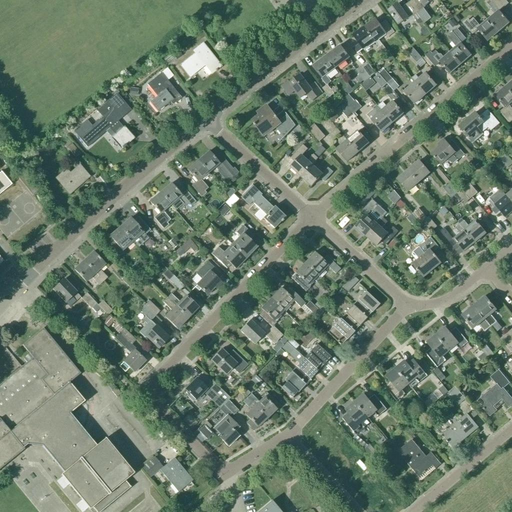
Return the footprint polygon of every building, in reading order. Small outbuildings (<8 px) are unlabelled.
[(413,0),(409,3),(416,13),(424,24),(431,19),(423,9),(425,7),(425,6),(433,0),(413,0)] [(499,12),(503,8),(496,0),(491,0),(490,1),(492,3),(489,6),(496,14),(487,21),(498,33),(509,24),(499,12)] [(412,16),(416,13),(409,3),(401,9),(398,4),(388,11),(399,25),(408,19),(408,20),(412,17),(412,16)] [(498,33),(487,21),(480,27),(473,19),(470,22),(468,20),(463,24),(473,34),(478,30),(488,42),(498,33)] [(364,28),(375,43),(379,48),(384,55),(388,52),(383,46),(379,41),(380,40),(379,38),(385,33),(388,37),(394,33),(386,21),(380,25),(376,20),(364,28)] [(450,22),(448,23),(453,29),(457,25),(457,24),(453,20),(450,22)] [(371,46),(375,43),(364,28),(353,36),(363,50),(370,45),(371,46)] [(456,48),(450,53),(460,65),(471,56),(461,44),(466,40),(457,29),(447,37),(456,48)] [(221,67),(203,44),(193,52),(195,54),(180,66),(190,78),(205,66),(212,74),(215,71),(216,72),(217,71),(217,70),(221,67)] [(326,56),(336,69),(345,62),(349,66),(353,64),(349,59),(350,58),(340,46),(326,56)] [(380,58),(384,55),(379,48),(375,51),(380,58)] [(417,63),(422,59),(414,49),(409,54),(417,63)] [(172,54),(164,60),(168,66),(182,56),(179,52),(173,56),(172,54)] [(460,65),(450,53),(444,58),(441,55),(437,54),(435,52),(432,55),(430,52),(426,56),(435,67),(440,63),(450,74),(460,65)] [(322,79),(336,69),(326,56),(312,67),(322,79)] [(362,66),(370,78),(376,74),(367,62),(362,66)] [(364,82),(370,78),(362,66),(356,71),(364,82)] [(379,74),(387,84),(392,79),(384,70),(379,74)] [(181,99),(161,74),(147,85),(153,92),(154,92),(158,96),(149,103),(157,113),(173,100),(175,103),(181,99)] [(382,89),(387,84),(379,74),(374,79),(382,89)] [(415,83),(425,96),(436,86),(426,74),(415,83)] [(310,88),(300,76),(289,84),(289,82),(283,87),(289,96),(295,92),(301,99),(307,95),(312,101),(322,93),(315,84),(310,88)] [(364,83),(361,86),(366,92),(369,89),(364,83)] [(415,105),(425,96),(415,83),(404,92),(415,105)] [(329,98),(334,94),(327,86),(322,89),(329,98)] [(511,110),(508,106),(511,102),(511,95),(505,87),(495,96),(505,108),(500,112),(509,123),(511,120),(511,117),(511,110)] [(137,96),(138,89),(130,88),(129,95),(137,96)] [(122,129),(117,123),(131,110),(117,94),(96,111),(102,118),(79,138),(87,148),(109,129),(114,135),(111,138),(111,139),(114,137),(122,147),(122,148),(123,148),(121,150),(121,151),(134,139),(124,127),(122,129)] [(344,104),(352,114),(359,107),(351,98),(344,104)] [(328,113),(336,106),(332,102),(324,108),(328,113)] [(382,111),(393,124),(403,114),(393,102),(382,111)] [(347,118),(352,114),(344,104),(339,109),(347,118)] [(279,121),(267,106),(257,113),(260,116),(252,122),(263,137),(275,128),(283,138),(295,126),(287,115),(279,121)] [(382,111),(378,106),(367,116),(382,133),(393,124),(382,111)] [(499,124),(488,110),(479,117),(475,113),(459,127),(473,143),(483,135),(481,134),(488,128),(490,132),(499,124)] [(319,142),(325,137),(315,125),(309,130),(319,142)] [(347,141),(358,153),(369,144),(358,132),(347,141)] [(450,148),(443,140),(438,145),(439,147),(431,154),(441,166),(447,160),(448,162),(451,162),(452,163),(455,163),(465,155),(455,144),(450,148)] [(347,163),(358,153),(347,141),(336,150),(347,163)] [(76,158),(81,154),(73,145),(68,149),(76,158)] [(301,177),(312,165),(318,159),(313,155),(307,161),(302,156),(308,150),(303,145),(291,159),(295,163),(290,168),(301,177)] [(198,161),(208,174),(215,168),(227,182),(236,174),(224,160),(219,164),(208,152),(198,161)] [(508,168),(511,164),(511,161),(506,153),(500,158),(508,168)] [(208,174),(198,161),(187,170),(197,182),(191,187),(200,199),(207,193),(206,191),(205,192),(202,187),(212,178),(208,174)] [(408,171),(419,183),(429,174),(419,161),(408,171)] [(312,165),(301,177),(311,187),(320,178),(324,182),(333,173),(328,168),(322,175),(312,165)] [(479,175),(484,171),(479,165),(473,169),(479,175)] [(89,177),(79,166),(70,174),(67,171),(63,175),(62,174),(56,179),(69,195),(89,177)] [(33,196),(41,190),(23,169),(15,175),(33,196)] [(408,192),(419,183),(408,171),(397,180),(408,192)] [(0,173),(0,194),(12,185),(1,172),(0,173)] [(457,194),(458,193),(450,183),(443,189),(451,199),(457,194)] [(171,205),(170,206),(175,212),(184,205),(186,207),(189,204),(191,206),(195,202),(186,192),(181,196),(171,184),(160,193),(171,205)] [(464,188),(472,198),(477,194),(469,184),(464,188)] [(273,208),(260,196),(262,195),(252,186),(240,198),(249,206),(252,202),(266,216),(263,219),(274,229),(285,218),(274,207),(273,208)] [(465,204),(472,198),(464,188),(457,194),(465,204)] [(163,212),(170,206),(171,205),(160,193),(149,202),(160,214),(154,218),(163,229),(168,225),(166,223),(169,220),(163,212)] [(367,193),(361,199),(366,203),(371,197),(367,193)] [(230,208),(238,200),(234,196),(226,205),(230,208)] [(505,218),(511,212),(511,204),(506,197),(495,205),(505,218)] [(377,225),(367,215),(373,209),(376,205),(371,201),(359,214),(364,218),(356,227),(366,237),(377,225)] [(400,201),(396,205),(401,210),(405,205),(400,201)] [(421,223),(427,219),(419,209),(413,214),(421,223)] [(145,235),(150,231),(138,217),(133,222),(130,218),(120,228),(133,242),(138,248),(148,239),(145,235)] [(377,225),(366,237),(376,247),(381,242),(385,246),(398,232),(393,228),(387,234),(382,229),(387,223),(383,218),(377,225)] [(431,232),(437,227),(428,218),(423,222),(423,223),(430,230),(431,232)] [(423,222),(419,226),(424,232),(427,233),(429,231),(430,230),(423,223),(423,222)] [(464,231),(475,243),(486,234),(475,222),(464,231)] [(475,243),(464,231),(459,225),(455,228),(460,234),(453,240),(457,244),(453,248),(459,255),(463,252),(464,252),(475,243)] [(232,245),(246,258),(256,248),(249,241),(254,237),(243,226),(236,233),(240,237),(232,245)] [(122,251),(133,242),(120,228),(109,237),(112,240),(107,244),(119,258),(124,253),(122,251)] [(417,261),(413,265),(417,271),(418,273),(419,272),(423,278),(441,264),(432,253),(439,248),(431,238),(419,247),(413,252),(413,255),(417,261)] [(189,239),(180,248),(184,253),(190,248),(194,245),(189,239)] [(172,240),(168,243),(173,249),(177,245),(172,240)] [(235,270),(246,258),(232,245),(224,254),(217,248),(211,254),(226,269),(231,265),(235,270)] [(83,261),(103,282),(107,278),(99,270),(105,265),(93,252),(83,261)] [(314,254),(305,264),(318,276),(327,266),(335,273),(339,269),(334,264),(336,263),(331,258),(329,259),(326,257),(322,261),(314,254)] [(99,286),(103,282),(83,261),(74,270),(86,283),(91,278),(99,286)] [(215,288),(216,290),(222,284),(214,277),(218,273),(221,276),(208,262),(196,274),(202,280),(196,285),(207,296),(215,288)] [(320,278),(318,276),(305,264),(295,274),(297,276),(293,280),(306,292),(310,288),(308,286),(313,281),(316,283),(320,278)] [(348,270),(343,275),(346,279),(352,273),(348,270)] [(132,290),(136,286),(126,276),(122,280),(132,290)] [(180,291),(184,286),(173,276),(169,280),(180,291)] [(347,293),(357,281),(352,277),(342,288),(347,293)] [(80,298),(76,293),(64,280),(53,290),(65,303),(71,297),(76,302),(80,298)] [(271,299),(283,311),(293,301),(301,309),(305,304),(292,292),(288,296),(280,289),(271,299)] [(355,308),(366,318),(371,313),(379,305),(365,292),(357,300),(360,303),(355,308)] [(101,309),(98,306),(96,304),(87,294),(81,299),(91,309),(96,313),(101,309)] [(167,298),(188,319),(198,308),(186,296),(179,303),(171,294),(167,298)] [(490,327),(491,328),(497,323),(490,315),(496,310),(485,297),(474,307),(490,327)] [(177,330),(188,319),(167,298),(163,303),(171,311),(165,318),(177,330)] [(274,321),(283,311),(271,299),(261,309),(263,311),(259,316),(272,328),(268,331),(278,341),(283,336),(273,326),(276,323),(274,321)] [(98,306),(101,309),(107,316),(112,312),(102,301),(98,306)] [(145,305),(156,316),(160,312),(149,301),(145,305)] [(318,310),(323,306),(318,301),(314,306),(318,310)] [(318,310),(314,306),(313,306),(309,302),(305,307),(314,315),(318,311),(318,310)] [(151,321),(156,316),(145,305),(139,311),(145,317),(150,322),(151,321)] [(318,311),(322,314),(328,308),(324,305),(323,306),(318,310),(318,311)] [(366,318),(355,308),(353,306),(345,314),(348,317),(343,322),(354,332),(358,326),(359,327),(367,319),(366,318)] [(490,327),(474,307),(462,316),(473,329),(478,325),(484,332),(490,327)] [(108,328),(114,320),(109,316),(102,323),(108,328)] [(156,326),(151,321),(150,322),(145,317),(142,320),(147,325),(139,333),(145,338),(146,337),(158,349),(169,339),(156,326)] [(354,332),(343,322),(340,319),(332,328),(333,328),(327,334),(341,346),(346,340),(346,341),(354,332)] [(268,331),(267,331),(264,334),(250,321),(240,331),(254,345),(263,335),(274,345),(278,341),(268,331)] [(436,335),(450,351),(456,346),(459,350),(468,343),(456,328),(450,333),(445,328),(436,335)] [(96,446),(70,414),(85,402),(69,383),(80,374),(43,329),(22,346),(33,358),(0,384),(0,469),(24,450),(10,432),(19,424),(90,510),(92,508),(95,511),(101,511),(131,488),(125,481),(134,474),(105,439),(96,446)] [(135,351),(137,350),(130,344),(135,339),(124,329),(115,338),(127,351),(127,350),(132,354),(123,363),(134,372),(135,371),(136,373),(140,368),(139,367),(145,361),(135,351)] [(505,345),(511,339),(511,330),(500,339),(505,345)] [(450,351),(436,335),(427,343),(432,349),(426,354),(437,368),(447,361),(443,357),(450,351)] [(291,339),(287,343),(293,349),(295,351),(299,346),(295,343),(292,340),(291,339)] [(277,352),(283,346),(279,342),(272,349),(277,353),(277,352)] [(323,366),(330,358),(316,345),(304,359),(317,371),(322,366),(323,366)] [(489,359),(494,355),(486,346),(481,349),(489,359)] [(318,372),(317,371),(304,359),(295,351),(293,349),(288,354),(299,364),(296,367),(299,370),(294,375),(305,385),(310,379),(310,380),(318,372)] [(228,356),(221,350),(211,361),(226,375),(232,369),(239,375),(248,366),(233,351),(228,356)] [(405,361),(395,369),(409,385),(415,380),(418,384),(427,376),(414,360),(408,365),(405,361)] [(402,391),(409,385),(395,369),(386,376),(391,382),(384,387),(397,402),(405,395),(402,391)] [(511,405),(511,399),(503,389),(510,384),(499,371),(490,377),(497,385),(481,398),(485,403),(481,407),(488,416),(496,410),(493,407),(502,400),(509,408),(511,405)] [(305,385),(294,375),(291,372),(284,381),(287,383),(281,389),(292,399),(297,393),(298,394),(305,385)] [(441,373),(436,376),(440,380),(441,382),(445,378),(444,377),(441,373)] [(261,390),(265,386),(255,376),(251,381),(261,390)] [(224,405),(228,401),(230,399),(219,388),(213,382),(206,388),(197,379),(191,385),(189,384),(185,388),(186,389),(185,391),(195,400),(203,392),(220,409),(224,405)] [(459,405),(465,399),(455,387),(448,392),(459,405)] [(117,398),(121,394),(116,388),(111,391),(117,398)] [(246,397),(250,393),(245,389),(242,392),(246,397)] [(247,399),(267,419),(276,410),(275,409),(279,406),(272,399),(266,393),(263,396),(264,398),(259,403),(251,395),(247,399)] [(354,402),(368,419),(375,413),(378,417),(387,410),(375,395),(368,400),(364,394),(354,402)] [(257,428),(267,419),(247,399),(243,402),(251,411),(245,416),(250,421),(247,424),(253,431),(257,427),(257,428)] [(228,401),(224,405),(226,407),(233,415),(238,411),(228,401)] [(361,424),(368,419),(354,402),(345,410),(350,415),(344,421),(356,435),(365,428),(361,424)] [(453,449),(478,428),(467,415),(442,435),(453,449)] [(227,416),(214,429),(220,435),(218,437),(228,447),(239,436),(234,432),(238,428),(237,426),(229,418),(228,417),(227,416)] [(204,426),(199,431),(200,433),(206,439),(207,440),(213,434),(209,430),(204,426)] [(359,438),(356,442),(364,450),(368,446),(359,438)] [(426,457),(411,440),(397,452),(419,478),(433,466),(435,469),(440,465),(431,453),(426,457)] [(149,478),(163,467),(154,457),(141,468),(149,478)] [(178,493),(191,483),(182,472),(184,471),(174,459),(160,470),(178,493)] [(280,511),(271,501),(258,511),(280,511)]
